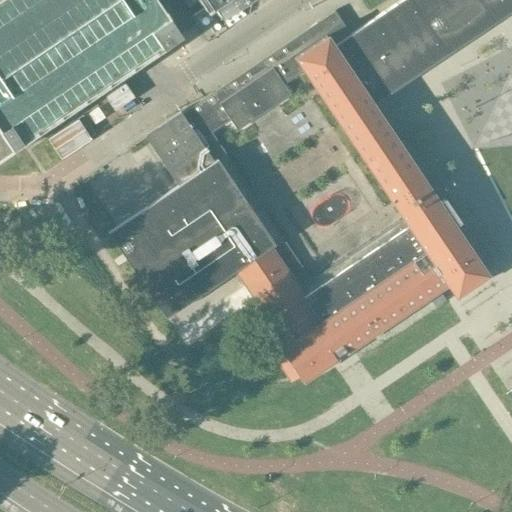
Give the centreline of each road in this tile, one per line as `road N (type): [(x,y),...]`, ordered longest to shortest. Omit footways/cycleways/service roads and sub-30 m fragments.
road 1 (residential): [(86,153),(298,0)]
road 2 (trunk): [(164,511),(0,402)]
